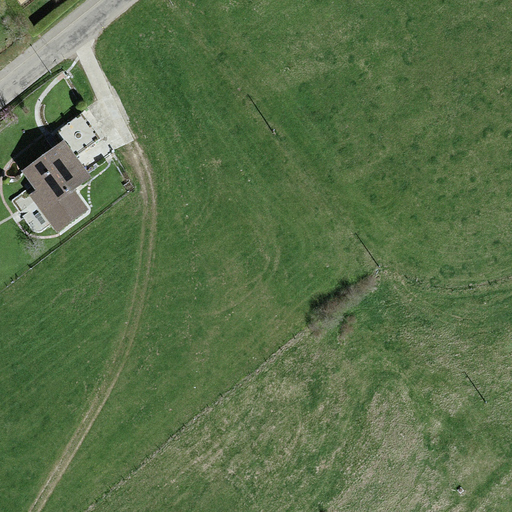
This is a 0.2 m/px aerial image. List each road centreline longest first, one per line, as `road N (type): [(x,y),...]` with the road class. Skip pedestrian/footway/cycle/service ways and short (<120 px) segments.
road 1 (track): [(145,295),(151,183),(76,35)]
road 2 (unclassified): [(120,0),(0,97)]
